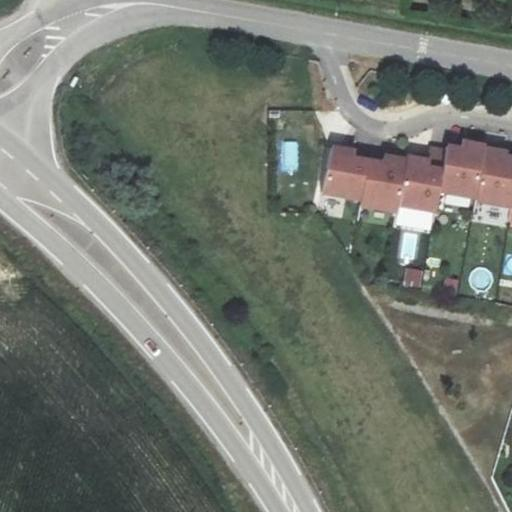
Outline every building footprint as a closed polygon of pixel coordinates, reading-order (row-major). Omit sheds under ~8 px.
[(445,148),(444,153),(436,192),(473,199),(482,151),(483,148),(461,144),(460,151),(445,148)] [(351,151),(328,146),(319,191),(359,199),(367,162),(349,158),(351,151)] [(406,158),(405,162),(395,206),(433,213),(436,192),(444,153),(428,149),(425,163),(406,158)] [(504,154),(482,151),(473,199),(472,202),(510,209),(511,195),(511,160),(503,159),(504,154)] [(380,164),(367,162),(359,199),(357,206),(394,213),(395,206),(405,162),(382,157),(380,164)] [(401,233),(401,261),(416,261),(417,233),(401,233)] [(419,290),(422,272),(403,270),(401,288),(419,290)]
